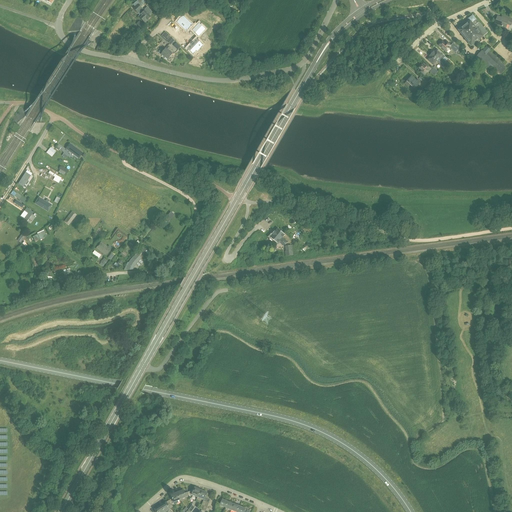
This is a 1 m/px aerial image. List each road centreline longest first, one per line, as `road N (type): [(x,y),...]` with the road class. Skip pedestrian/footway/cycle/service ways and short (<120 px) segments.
road 1 (primary): [(0,360),(301,423),(355,451),(410,511)]
road 2 (tertiary): [(61,511),(237,198)]
road 3 (unclassified): [(132,62),(222,80),(294,68),(336,0)]
road 4 (unclassified): [(237,198),(13,102)]
road 5 (track): [(356,222),(415,240),(511,227)]
road 6 (tertiary): [(237,198),(315,63)]
